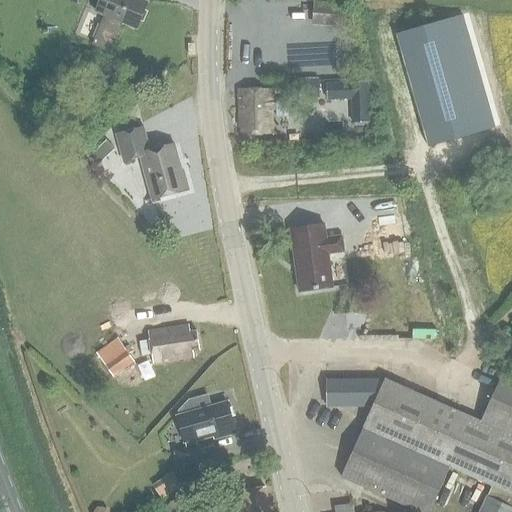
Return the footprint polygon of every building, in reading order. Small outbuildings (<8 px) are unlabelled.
[(105,16),(92,46),(111,53),(123,24),(136,29),(147,3),(139,0),(100,0),(96,12),(105,16)] [(347,3),(314,1),(313,24),(327,25),(327,32),(342,33),(342,26),(346,26),(347,3)] [(455,17),(401,32),(431,139),(485,124),(455,17)] [(291,99),(319,99),(319,80),(291,80),(291,99)] [(352,123),(369,122),(367,84),(351,85),(326,86),(327,100),(351,99),(352,123)] [(271,112),(272,112),(272,90),(239,91),(240,128),(246,128),(246,135),(271,134),(271,112)] [(293,102),(277,102),(277,118),(293,118),(293,102)] [(124,162),(140,158),(147,183),(151,182),(155,199),(189,190),(183,171),(181,172),(174,144),(150,151),(144,128),(117,135),(124,162)] [(328,255),(344,252),(341,236),(326,239),(324,225),(290,230),(299,292),(332,287),(328,255)] [(193,351),(199,350),(197,332),(190,333),(189,326),(148,332),(149,340),(140,341),(142,355),(151,354),(153,364),(194,358),(193,351)] [(113,377),(134,362),(118,339),(97,354),(113,377)] [(511,511),(511,379),(502,375),(480,423),(385,380),(384,380),(326,381),(327,407),(373,406),(341,477),(418,511),(429,511),(450,467),(492,486),(479,511),(511,511)] [(227,403),(177,417),(187,450),(175,453),(181,474),(206,467),(199,446),(198,446),(196,439),(214,434),(214,435),(219,438),(236,433),(227,403)] [(180,487),(171,474),(153,486),(161,499),(180,487)] [(269,511),(265,488),(243,492),(242,485),(227,488),(230,504),(218,506),(219,511),(269,511)] [(171,511),(205,511),(187,492),(168,509),(171,511)]
